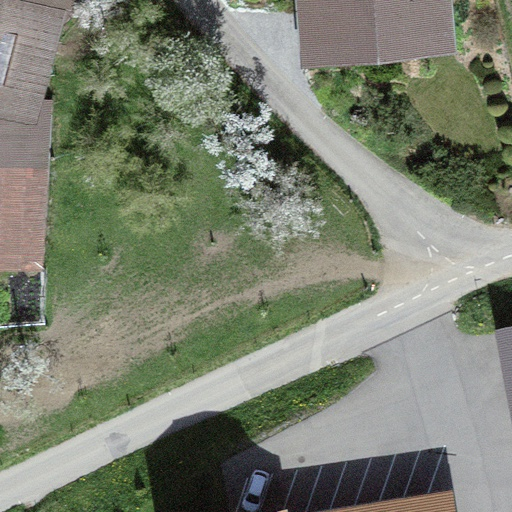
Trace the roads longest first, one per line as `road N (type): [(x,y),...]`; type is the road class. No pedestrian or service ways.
road 1 (unclassified): [(0,506),(469,285)]
road 2 (residential): [(469,285),(305,133),(192,0)]
